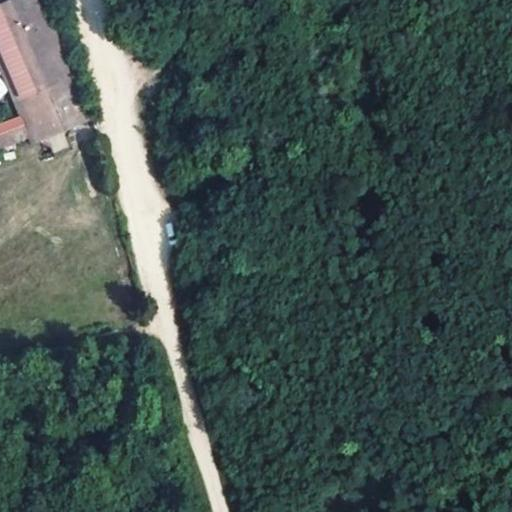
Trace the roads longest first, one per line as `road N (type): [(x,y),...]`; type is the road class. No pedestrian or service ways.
road 1 (track): [(171,314),(92,0)]
road 2 (track): [(221,511),(171,314)]
